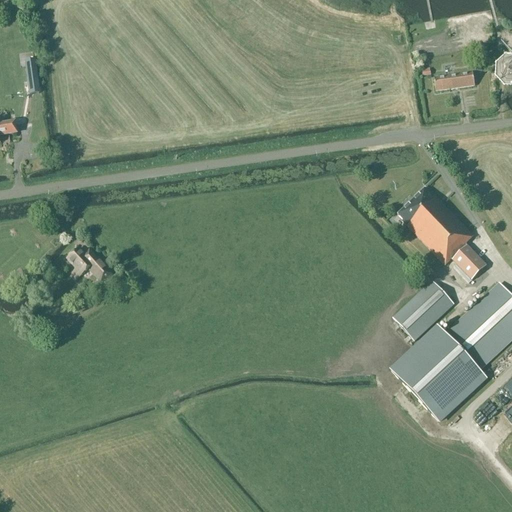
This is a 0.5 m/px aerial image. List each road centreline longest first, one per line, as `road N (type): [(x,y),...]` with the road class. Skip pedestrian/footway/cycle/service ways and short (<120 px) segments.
road 1 (tertiary): [(0,197),(511,121)]
road 2 (track): [(417,136),(511,280)]
road 3 (track): [(511,370),(469,410),(468,431),(511,483)]
